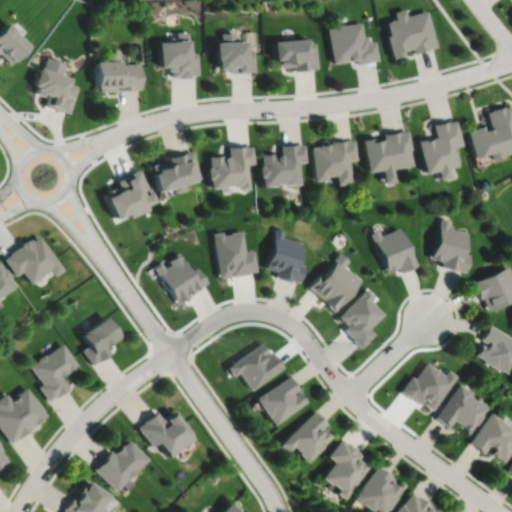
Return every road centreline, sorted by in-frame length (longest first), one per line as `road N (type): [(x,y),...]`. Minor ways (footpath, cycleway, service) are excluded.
road 1 (residential): [(170,352),(228,313),(278,314),(303,333),(348,395),(500,511)]
road 2 (residential): [(142,125),(377,98),(511,62)]
road 3 (residential): [(278,511),(103,257)]
road 4 (residential): [(15,511),(82,422),(170,352)]
road 5 (residential): [(49,149),(34,150),(18,168),(21,189),(42,201),(62,194),(70,179),(65,159),(49,149)]
